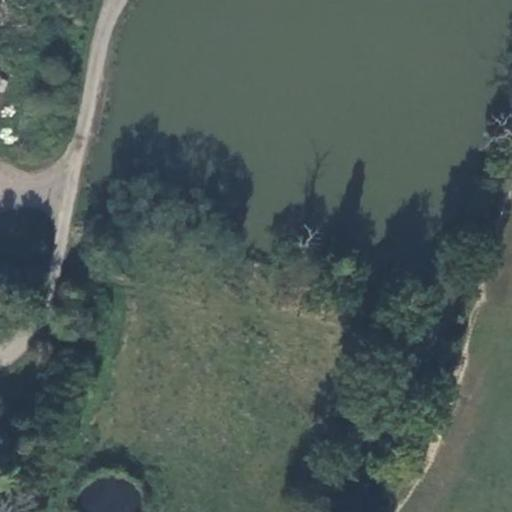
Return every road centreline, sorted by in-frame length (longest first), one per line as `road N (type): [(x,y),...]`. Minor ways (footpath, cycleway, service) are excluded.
road 1 (unclassified): [(0,358),(34,331),(48,304),(120,0)]
road 2 (track): [(56,511),(115,301),(103,276),(61,250)]
